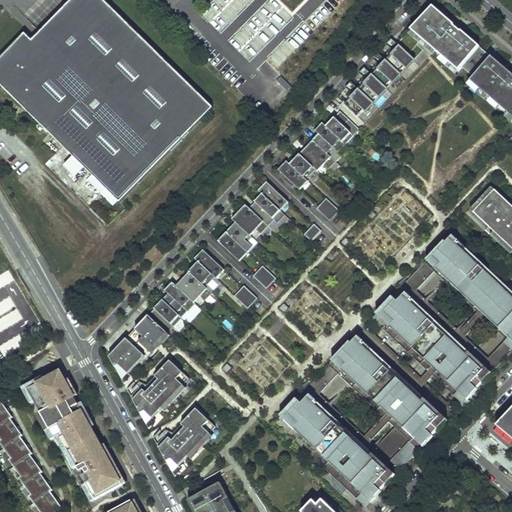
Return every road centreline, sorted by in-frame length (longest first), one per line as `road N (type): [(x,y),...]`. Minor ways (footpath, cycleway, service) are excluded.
road 1 (residential): [(79,353),(412,0)]
road 2 (residential): [(166,511),(79,353)]
road 3 (residential): [(79,353),(0,214)]
